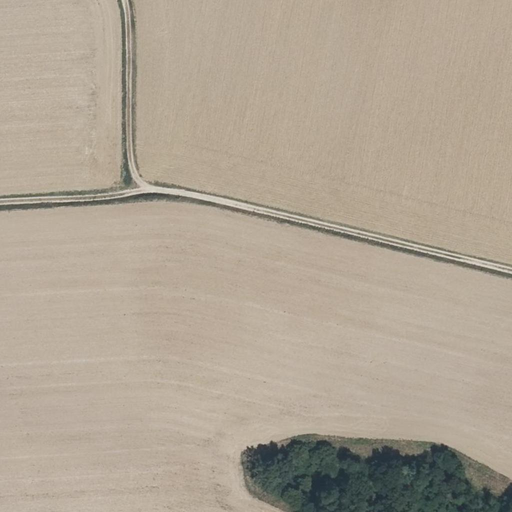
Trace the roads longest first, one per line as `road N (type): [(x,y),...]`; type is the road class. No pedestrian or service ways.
road 1 (track): [(511,272),(149,189),(133,176),(127,156),(125,0)]
road 2 (track): [(0,203),(149,189)]
